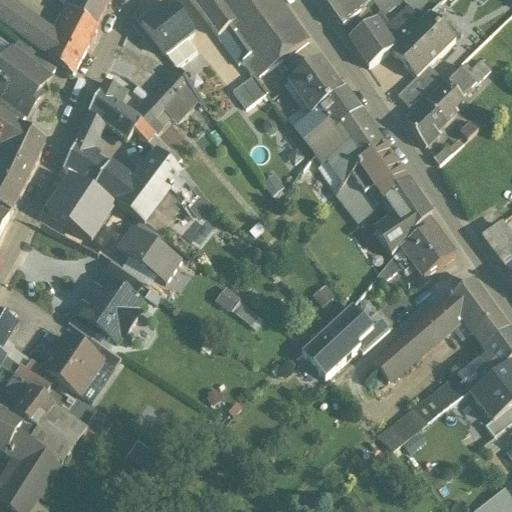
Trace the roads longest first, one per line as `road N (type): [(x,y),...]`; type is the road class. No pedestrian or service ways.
road 1 (tertiary): [(297,0),(511,304)]
road 2 (residential): [(130,0),(0,264)]
